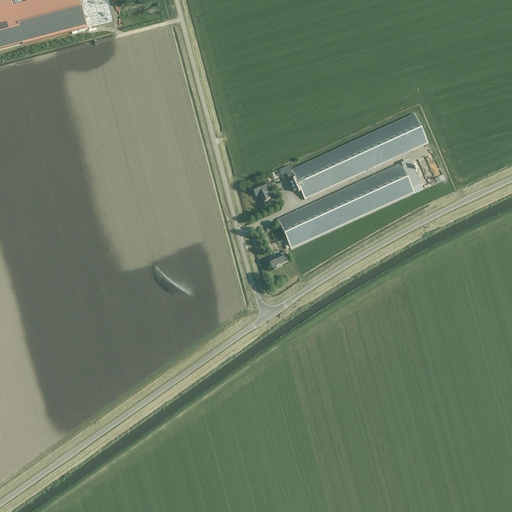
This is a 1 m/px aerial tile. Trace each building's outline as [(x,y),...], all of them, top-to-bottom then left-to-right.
[(0,51),(113,21),(107,0),(42,0),(13,8),(12,2),(12,1),(0,4),(0,51)] [(415,114),(291,171),(305,200),(428,144),(415,114)] [(401,164),(277,220),(287,240),(288,244),(291,250),(415,193),(415,194),(424,190),(411,163),(403,167),(401,164)] [(281,178),(288,174),(285,169),(278,172),(281,178)] [(252,189),(256,197),(260,195),(261,197),(260,197),(263,203),(269,201),(265,192),(267,191),(266,189),(271,187),(268,178),(259,182),(260,185),(252,189)] [(268,260),(272,268),(284,263),(282,258),(285,257),(284,253),(268,260)]
